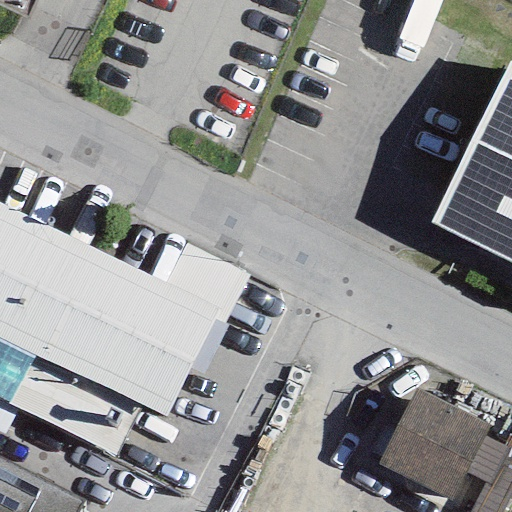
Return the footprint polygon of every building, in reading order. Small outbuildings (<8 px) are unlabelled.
[(33,0),(0,0),(0,5),(25,17),(33,0)] [(511,65),(507,63),(431,224),(511,262),(511,65)] [(165,286),(0,206),(0,336),(166,418),(190,369),(213,320),(218,312),(165,286)] [(186,244),(165,286),(218,312),(213,320),(223,324),(248,274),(186,244)] [(226,326),(223,324),(213,320),(190,369),(203,375),(226,326)] [(488,424),(415,388),(378,465),(451,500),(464,473),(482,437),(488,424)] [(511,429),(503,447),(507,449),(501,461),(511,466),(511,429)] [(503,447),(482,437),(464,473),(483,483),(489,485),(498,466),(501,461),(507,449),(503,447)] [(0,511),(80,511),(85,504),(0,460),(0,511)] [(503,511),(511,493),(511,472),(498,466),(489,485),(483,483),(469,511),(503,511)]
